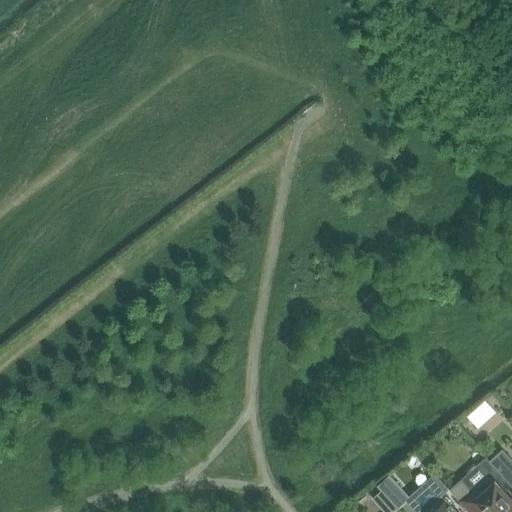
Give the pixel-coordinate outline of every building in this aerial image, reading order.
[(511,459),(502,448),(489,460),(511,485),(511,459)] [(410,498),(389,475),(378,485),(398,508),(410,498)] [(461,479),(450,490),(469,511),(478,511),(482,508),(485,511),(511,511),(511,500),(489,475),(471,491),(461,479)] [(393,511),(398,508),(378,485),(377,486),(381,490),(372,498),(384,511),(393,511)] [(456,511),(440,494),(425,508),(429,511),(456,511)]
